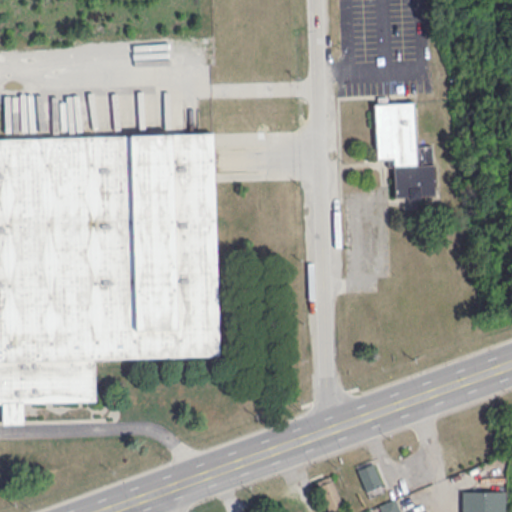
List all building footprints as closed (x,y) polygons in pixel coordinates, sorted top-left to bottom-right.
[(372,103),(412,100),(415,145),(430,144),(433,194),(394,196),(392,158),(376,159),(372,103)] [(0,136),(216,130),(222,356),(94,360),(95,401),(0,403),(0,136)] [(381,484),(366,490),(357,469),(372,462),(381,484)] [(342,506),(332,475),(318,480),(327,511),(342,506)] [(505,511),(505,491),(462,491),(462,511),(505,511)] [(399,511),(394,498),(378,504),(381,511),(399,511)]
